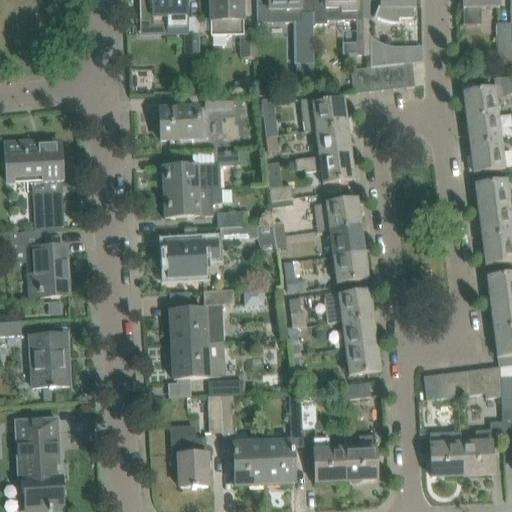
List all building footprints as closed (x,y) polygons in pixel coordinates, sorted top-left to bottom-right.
[(187,20),(186,0),(139,0),(140,23),(141,23),(141,22),(153,22),(153,18),(166,18),(167,35),(185,35),(186,79),(199,79),(198,34),(198,20),(187,20)] [(243,34),(242,0),(210,0),(211,37),(242,37),(242,58),(257,58),(256,34),(243,34)] [(268,0),(269,24),(299,24),(300,65),(314,65),(312,0),(268,0)] [(313,0),(314,28),(326,28),(326,23),(357,22),(358,57),(370,56),(370,44),(369,3),(357,3),(356,0),(313,0)] [(378,0),(379,6),(376,6),(372,17),(377,19),(383,20),(389,21),(395,22),(401,23),(401,18),(415,17),(414,0),(378,0)] [(499,10),(498,0),(462,0),(463,28),(483,27),(483,11),(499,10)] [(511,65),(511,57),(510,25),(498,25),(498,66),(511,65)] [(404,67),(404,55),(395,56),(385,54),(379,50),(370,44),(370,56),(370,71),(380,70),(392,69),(404,67)] [(412,66),(404,67),(407,90),(414,89),(415,89),(414,85),(412,66)] [(407,90),(404,67),(392,69),(394,91),(407,90)] [(394,91),(392,69),(380,70),(382,93),(384,93),(394,91)] [(382,93),(380,70),(370,71),(368,71),(370,94),(382,93)] [(370,94),(368,71),(354,73),(357,96),(370,94)] [(511,78),(498,80),(499,92),(511,90),(511,78)] [(466,121),(498,117),(494,91),(463,95),(466,121)] [(234,98),(207,99),(207,112),(234,111),(234,98)] [(347,128),(344,102),(313,106),(312,100),(300,102),(304,134),(316,133),(347,128)] [(206,110),(199,110),(159,112),(161,143),(207,140),(206,110)] [(501,144),(498,117),(466,121),(470,148),(501,144)] [(274,124),(264,126),(263,126),(265,139),(276,139),(274,124)] [(351,155),(347,128),(316,133),(319,159),(351,155)] [(244,147),(243,133),(220,134),(220,147),(244,147)] [(278,153),(276,139),(265,139),(268,154),(278,153)] [(60,143),(5,146),(7,184),(6,184),(6,188),(46,186),(46,197),(62,196),(60,156),(61,156),(60,143)] [(501,144),(470,148),(473,175),(505,171),(501,144)] [(239,153),(214,155),(215,167),(215,169),(219,169),(240,168),(239,153)] [(355,182),(351,155),(319,159),(294,162),(296,172),(304,171),(304,175),(321,173),(323,186),(355,182)] [(215,167),(162,169),(163,195),(211,193),(211,192),(220,191),(219,169),(215,169),(215,167)] [(506,183),(475,187),(478,214),(510,210),(506,183)] [(282,190),(269,192),(270,204),(280,203),(292,202),(294,201),(292,188),(282,190)] [(221,191),(220,191),(211,192),(211,193),(163,195),(164,221),(212,219),(211,207),(222,205),(221,191)] [(46,197),(32,198),(34,219),(64,217),(62,196),(46,197)] [(222,197),(223,212),(240,210),(239,196),(222,197)] [(361,228),(357,201),(317,207),(320,233),(329,232),(361,228)] [(270,204),(269,204),(270,212),(293,209),(292,202),(280,203),(270,204)] [(511,236),(511,227),(510,210),(478,214),(482,240),(511,236)] [(243,215),(217,216),(218,231),(221,231),(221,230),(244,229),(243,215)] [(285,238),(283,223),(273,224),(273,228),(275,240),(285,238)] [(258,228),(244,229),(221,230),(221,231),(222,243),(259,241),(258,228)] [(273,228),(258,228),(259,241),(264,256),(276,254),(277,254),(275,242),(275,240),(273,228)] [(364,255),(361,228),(329,232),(333,259),(364,255)] [(11,235),(0,235),(0,257),(12,257),(12,265),(30,264),(31,277),(40,276),(41,299),(68,298),(66,252),(42,253),(42,250),(41,233),(11,235)] [(511,263),(511,236),(482,240),(485,267),(511,263)] [(287,253),(285,238),(275,240),(275,242),(277,254),(287,253)] [(218,243),(166,246),(168,281),(206,278),(205,261),(219,261),(218,243)] [(368,281),(364,255),(333,259),(336,286),(368,281)] [(511,276),(487,279),(490,306),(511,303),(511,276)] [(297,278),(286,279),(288,294),(298,293),(297,278)] [(224,345),(222,307),(235,306),(234,292),(203,294),(204,312),(170,314),(172,347),(224,345)] [(373,320),(370,293),(338,297),(342,324),(373,320)] [(305,314),(301,315),(299,300),(289,301),(292,331),(301,330),(307,329),(305,314)] [(511,330),(511,303),(490,306),(494,333),(511,330)] [(0,306),(0,325),(27,325),(26,305),(0,306)] [(377,347),(373,320),(342,324),(346,351),(377,347)] [(21,325),(0,326),(0,339),(22,338),(21,325)] [(302,338),(301,330),(292,331),(286,332),(290,358),(300,356),(298,342),(302,338)] [(511,357),(511,330),(494,333),(497,360),(511,357)] [(68,357),(67,336),(30,338),(34,390),(53,389),(53,391),(56,391),(56,389),(65,389),(63,357),(68,357)] [(225,378),(224,345),(172,347),(174,382),(209,380),(225,378)] [(381,373),(377,347),(346,351),(349,378),(381,373)] [(302,371),(300,356),(290,358),(292,372),(302,371)] [(511,412),(511,380),(501,381),(500,369),(498,370),(502,398),(503,413),(511,412)] [(482,372),(468,374),(471,397),(485,395),(486,400),(502,398),(498,370),(493,370),(485,371),(482,372)] [(471,397),(468,374),(453,375),(456,399),(471,397)] [(456,399),(453,375),(438,377),(441,401),(456,399)] [(441,401),(438,377),(423,379),(426,403),(441,401)] [(209,399),(221,399),(233,398),(243,398),(242,383),(208,385),(209,399)] [(370,385),(341,389),(343,403),(372,399),(370,385)] [(51,392),(42,392),(42,404),(51,403),(51,392)] [(301,394),(289,396),(290,418),(302,417),(302,404),(301,394)] [(233,398),(221,399),(222,425),(234,424),(233,398)] [(222,425),(221,399),(209,399),(207,399),(209,436),(223,435),(222,425)] [(302,404),(302,417),(303,432),(318,431),(317,404),(302,404)] [(59,479),(56,420),(17,422),(19,461),(25,461),(27,511),(62,511),(61,479),(59,479)] [(171,458),(178,457),(180,490),(208,489),(206,440),(195,441),(195,428),(170,429),(171,458)] [(445,435),(430,436),(432,479),(462,478),(461,445),(460,434),(445,435)] [(476,444),(461,445),(462,478),(493,476),(491,434),(476,434),(476,444)] [(376,481),(374,438),(360,439),(360,450),(344,451),(346,483),(376,481)] [(346,483),(344,451),(331,451),(330,441),(314,442),(315,484),(346,483)] [(291,443),(263,445),(265,486),(295,485),(293,450),(293,443),(291,443)] [(263,445),(233,446),(235,488),(265,486),(263,445)]
